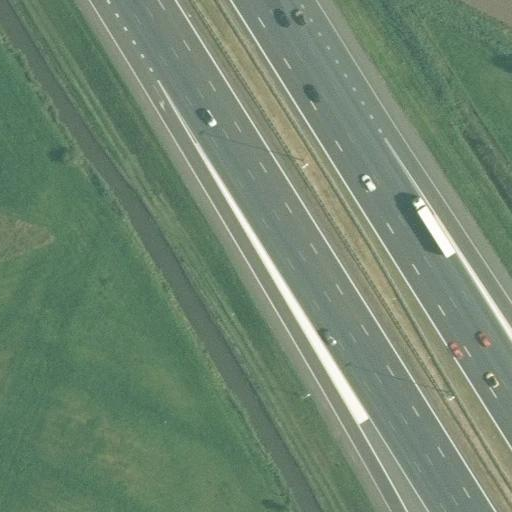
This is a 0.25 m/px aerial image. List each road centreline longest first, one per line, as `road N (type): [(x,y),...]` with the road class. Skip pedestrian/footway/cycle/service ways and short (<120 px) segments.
road 1 (motorway): [(179,63),(460,511)]
road 2 (motorway): [(179,63),(278,308),(397,511)]
road 3 (motorway): [(511,400),(353,145)]
road 4 (motorway): [(511,320),(353,145)]
road 5 (motorway): [(353,145),(263,0)]
